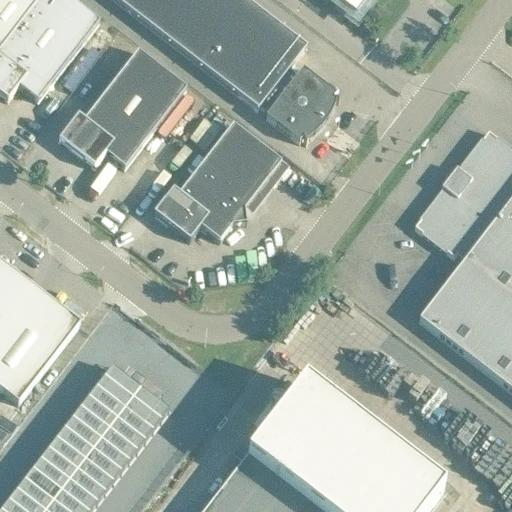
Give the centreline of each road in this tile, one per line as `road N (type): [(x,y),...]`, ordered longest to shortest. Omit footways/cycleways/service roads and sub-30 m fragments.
road 1 (unclassified): [(0,185),(178,323),(226,330),(266,314),(505,0)]
road 2 (unknown): [(422,109),(294,0)]
